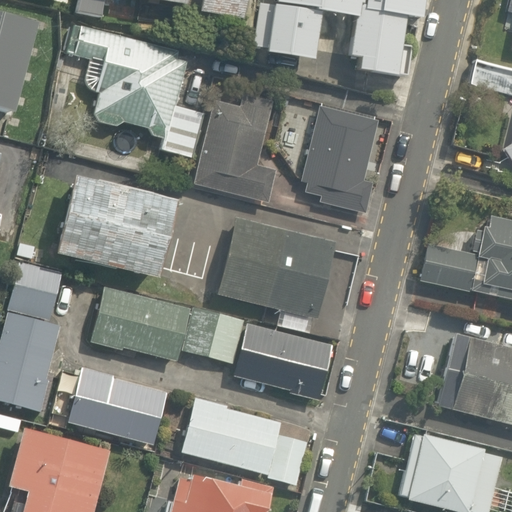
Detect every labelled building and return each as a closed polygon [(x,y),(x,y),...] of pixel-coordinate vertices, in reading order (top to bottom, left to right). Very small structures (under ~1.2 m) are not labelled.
[(233,0),(152,0),(231,16),(233,0)] [(337,63),(397,74),(402,45),(389,43),(395,15),(407,17),(410,0),(258,0),(249,47),(303,57),(311,13),(345,19),(337,63)] [(33,12),(0,4),(0,111),(9,113),(33,12)] [(89,90),(82,117),(155,136),(151,149),(186,158),(199,111),(169,103),(182,52),(74,24),(66,55),(82,59),(75,86),(89,90)] [(233,105),(206,99),(186,187),(264,205),(272,168),(255,165),(269,100),(236,93),(233,105)] [(361,183),(375,114),(314,101),(295,189),(313,192),(311,203),(360,213),(366,184),(361,183)] [(511,111),(499,176),(511,178),(511,111)] [(162,196),(61,173),(43,250),(144,274),(162,196)] [(326,239),(226,215),(207,293),(307,317),(326,239)] [(511,299),(511,228),(477,223),(472,253),(423,245),(416,282),(511,299)] [(43,319),(54,274),(13,264),(0,319),(0,403),(36,413),(58,323),(43,319)] [(82,340),(169,362),(173,349),(198,356),(208,314),(96,286),(82,340)] [(211,310),(198,357),(229,365),(225,379),(311,402),(327,342),(211,310)] [(427,407),(511,429),(511,326),(511,327),(509,336),(469,326),(466,337),(447,332),(427,407)] [(74,378),(54,373),(45,407),(66,412),(63,422),(147,444),(161,390),(114,378),(116,367),(80,357),(74,378)] [(270,431),(273,419),(189,395),(173,452),(290,485),(303,440),(270,431)] [(16,423),(0,477),(0,481),(18,487),(11,511),(79,511),(99,448),(16,423)] [(476,511),(491,453),(405,430),(389,493),(463,511),(476,511)] [(234,484),(177,469),(165,511),(260,511),(268,487),(235,478),(234,484)]
